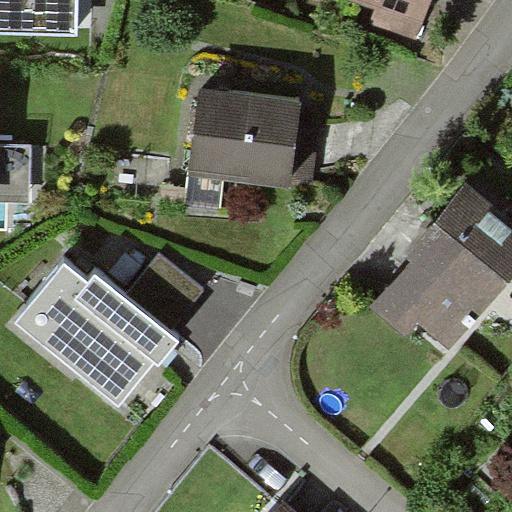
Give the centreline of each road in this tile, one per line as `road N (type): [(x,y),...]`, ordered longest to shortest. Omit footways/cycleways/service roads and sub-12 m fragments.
road 1 (residential): [(511,21),(226,376)]
road 2 (residential): [(384,511),(226,376)]
road 3 (residential): [(226,376),(119,511)]
